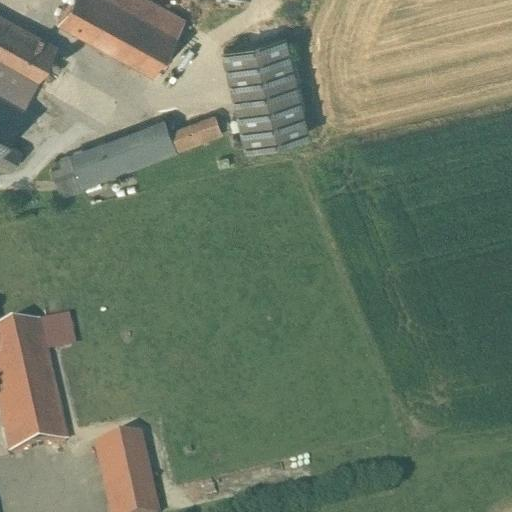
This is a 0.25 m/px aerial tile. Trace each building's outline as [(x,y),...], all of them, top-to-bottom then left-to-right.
[(65,0),(57,14),(158,73),(190,18),(159,0),(65,0)] [(0,49),(41,74),(59,44),(0,9),(0,49)] [(0,49),(0,83),(26,99),(41,74),(0,49)] [(0,143),(26,99),(0,83),(0,143)] [(177,126),(174,117),(61,154),(65,164),(56,167),(64,192),(230,137),(221,112),(177,126)] [(67,440),(40,321),(0,330),(0,421),(7,454),(67,440)] [(156,511),(137,435),(94,446),(109,511),(156,511)]
